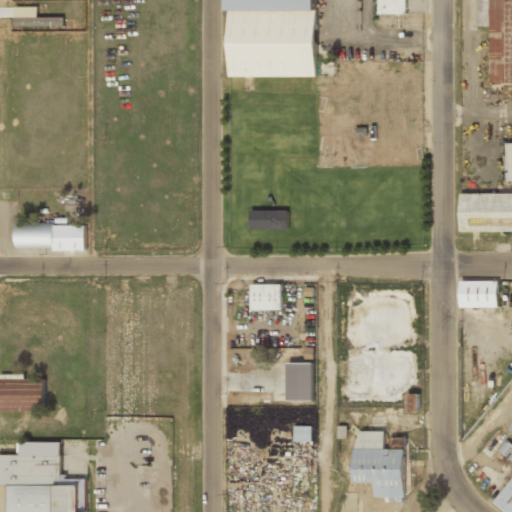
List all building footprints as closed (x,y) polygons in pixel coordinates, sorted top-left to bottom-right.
[(229,0),(229,76),(316,77),(316,0),(229,0)] [(406,0),(378,0),(379,14),(407,14),(406,0)] [(511,83),(511,0),(478,0),(478,27),(490,27),(490,83),(511,83)] [(511,232),(511,222),(511,194),(460,195),(460,232),(511,232)] [(289,210),(251,210),(251,229),(288,229),(289,210)] [(17,250),(86,251),(86,225),(17,224),(17,250)] [(459,309),(499,309),(499,282),(459,282),(459,309)] [(251,310),(282,310),(283,284),(252,284),(251,310)] [(0,411),(45,411),(45,377),(0,377),(0,411)] [(419,394),(407,394),(407,411),(419,411),(419,394)] [(313,426),(295,426),(295,441),(312,442),(313,426)] [(355,482),(375,482),(375,497),(390,497),(390,502),(405,503),(406,449),(386,449),(386,431),(356,430),(355,482)] [(391,448),(406,448),(407,438),(391,437),(391,448)] [(86,511),(86,480),(62,480),(62,443),(19,443),(19,456),(0,456),(0,487),(9,487),(9,511),(86,511)] [(511,511),(511,479),(493,504),(503,511),(511,511)]
